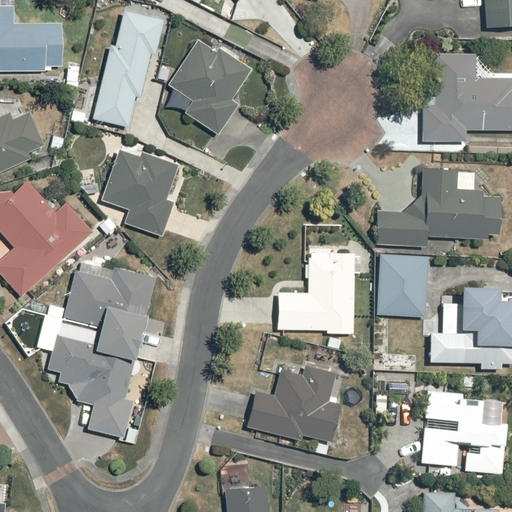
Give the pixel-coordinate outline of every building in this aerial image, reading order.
[(0,0),(0,71),(66,71),(67,21),(58,21),(58,15),(42,15),(42,21),(21,21),(21,4),(6,4),(6,0),(0,0)] [(239,0),(236,16),(274,23),(279,0),(276,0),(239,0)] [(511,0),(486,0),(488,27),(511,25),(511,0)] [(168,16),(129,6),(119,45),(115,43),(96,118),(130,127),(139,92),(143,93),(153,53),(158,54),(168,16)] [(202,40),(171,83),(178,89),(172,97),(220,132),(244,99),(237,95),(255,70),(222,46),(218,51),(202,40)] [(426,141),(467,141),(467,131),(511,130),(511,70),(480,71),(480,52),(439,53),(440,96),(434,96),(434,103),(426,104),(426,141)] [(0,171),(44,152),(42,148),(49,145),(34,113),(17,121),(13,113),(0,119),(0,117),(0,171)] [(147,159),(121,151),(104,199),(131,209),(125,225),(163,238),(176,201),(169,199),(181,165),(149,154),(147,159)] [(26,167),(0,188),(0,225),(16,246),(0,259),(0,267),(22,295),(99,234),(72,201),(61,210),(26,167)] [(382,209),(381,245),(431,245),(431,236),(506,237),(506,193),(478,193),(479,168),(425,167),(424,198),(404,210),(382,209)] [(311,291),(281,291),(280,329),(330,330),(330,335),(355,335),(356,275),(364,275),(365,254),(358,254),(358,247),(312,246),(311,291)] [(425,319),(431,257),(386,254),(381,315),(425,319)] [(71,382),(79,399),(76,434),(92,435),(92,430),(140,438),(169,320),(150,315),(159,275),(117,267),(116,275),(78,268),(71,307),(51,304),(40,368),(55,370),(53,379),(71,382)] [(434,332),(433,363),(483,364),(483,370),(511,370),(511,285),(488,285),(488,290),(468,290),(468,298),(442,297),(442,303),(443,304),(444,304),(444,305),(445,306),(446,307),(446,308),(447,309),(448,310),(448,311),(449,312),(449,313),(449,314),(450,314),(450,315),(450,316),(450,317),(450,318),(451,319),(451,320),(451,321),(451,322),(451,323),(450,324),(450,325),(450,326),(450,327),(450,328),(450,329),(449,330),(449,331),(448,332),(434,332)] [(278,396),(257,392),(249,427),(305,439),(306,433),(338,440),(346,404),(335,402),(342,374),(312,368),(310,375),(284,369),(278,396)] [(507,397),(430,389),(427,419),(461,422),(460,427),(427,423),(423,464),(440,466),(439,475),(458,477),(458,471),(505,476),(508,449),(511,449),(511,441),(511,421),(504,420),(507,397)] [(271,511),(269,486),(230,489),(231,511),(271,511)] [(499,511),(500,510),(462,511),(461,490),(425,491),(425,511),(499,511)] [(0,511),(10,511),(11,502),(6,501),(7,492),(0,491),(0,511)]
